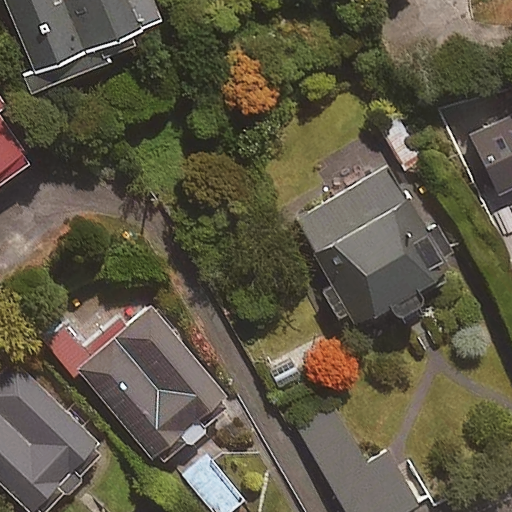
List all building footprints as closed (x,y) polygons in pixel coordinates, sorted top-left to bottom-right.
[(0,0),(31,78),(126,41),(118,20),(148,9),(144,0),(0,0)] [(0,181),(24,165),(0,129),(0,181)] [(511,134),(505,138),(511,151),(511,195),(482,211),(511,271),(511,134)] [(388,315),(417,299),(410,287),(442,268),(388,172),(293,226),(348,322),(381,303),(388,315)] [(66,374),(74,367),(150,460),(224,400),(144,303),(87,350),(56,312),(31,332),(66,374)] [(29,511),(97,442),(7,357),(0,364),(0,483),(29,511)] [(364,462),(332,405),(296,426),(344,511),(390,511),(412,500),(384,450),(364,462)] [(220,511),(240,496),(206,453),(181,474),(211,511),(220,511)]
